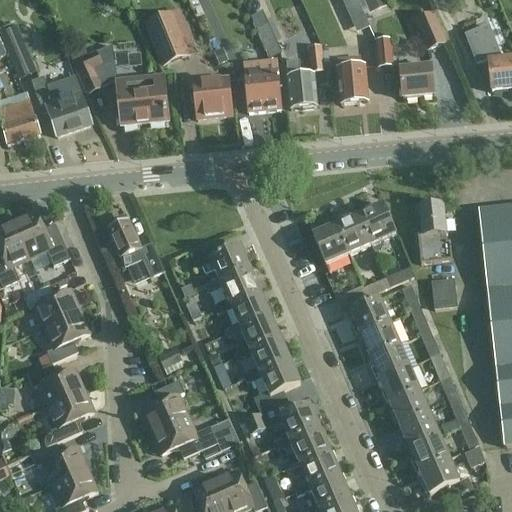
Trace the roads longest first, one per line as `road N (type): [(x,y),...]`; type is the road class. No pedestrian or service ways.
road 1 (unclassified): [(384,511),(236,167)]
road 2 (residential): [(61,185),(112,305),(120,509)]
road 3 (tertiary): [(236,167),(511,140)]
road 4 (tertiary): [(61,185),(236,167)]
road 5 (residential): [(120,509),(235,459)]
